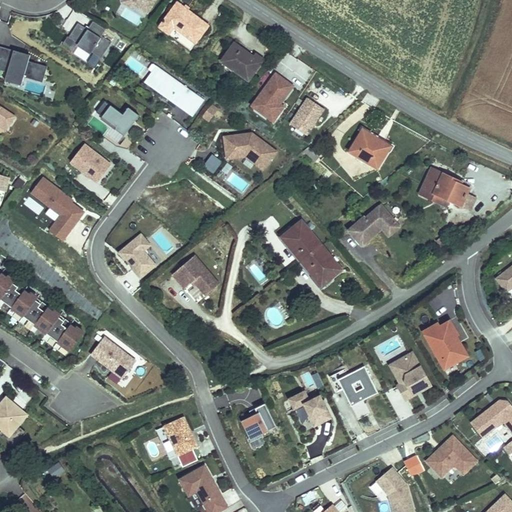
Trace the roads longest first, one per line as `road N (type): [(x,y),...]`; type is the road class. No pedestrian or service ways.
road 1 (residential): [(167,146),(101,231),(93,256),(107,282),(173,342),(247,488),(270,507)]
road 2 (secondary): [(240,0),(439,124),(511,157)]
road 3 (residential): [(270,507),(511,365)]
road 4 (residential): [(467,252),(371,319),(271,363)]
road 5 (residential): [(511,363),(471,296),(467,252)]
